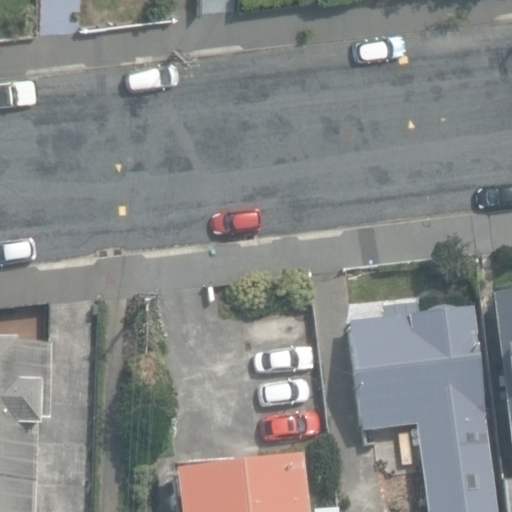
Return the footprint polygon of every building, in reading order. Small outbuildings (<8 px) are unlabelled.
[(37,0),(37,18),(80,20),(81,0),(37,0)] [(511,482),(511,293),(486,297),(504,443),(500,443),(505,483),(511,482)] [(427,511),(495,511),(468,306),(416,313),(415,304),(379,309),(380,321),(347,325),(362,431),(415,423),(427,511)] [(0,511),(31,511),(34,421),(46,421),(48,346),(0,344),(0,511)] [(168,473),(172,511),(298,511),(293,459),(168,473)]
